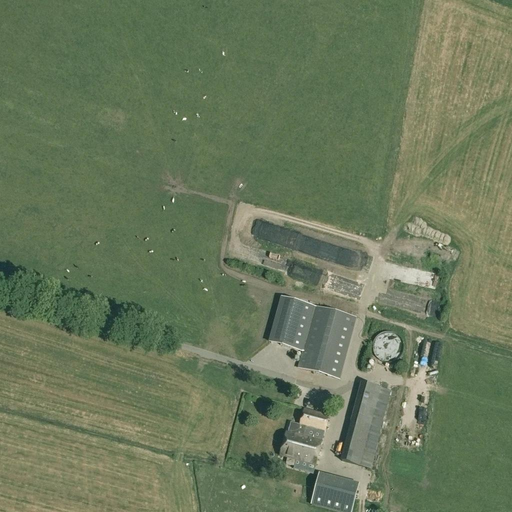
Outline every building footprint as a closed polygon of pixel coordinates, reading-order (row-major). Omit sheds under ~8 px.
[(423,279),(425,273),(416,269),(414,275),(423,279)] [(282,298),(270,342),(302,351),(297,369),(340,380),(356,317),(282,298)] [(399,337),(396,335),(393,334),(389,333),(386,333),(383,333),(379,335),(377,337),(374,340),(373,343),(372,347),(372,350),(373,353),(374,357),(376,359),(379,362),(382,363),(385,364),(389,364),(392,364),(395,362),(398,361),(400,358),(402,355),(403,352),(403,349),(403,346),(402,343),(401,340),(399,337)] [(419,349),(419,360),(429,360),(429,349),(419,349)] [(340,461),(370,469),(390,391),(361,383),(340,461)] [(428,407),(429,396),(416,395),(410,441),(419,442),(423,406),(428,407)] [(330,416),(304,409),(299,426),(297,426),(295,435),(286,433),(280,457),(316,466),(322,442),(304,437),(306,429),(325,434),(330,416)] [(351,511),(358,487),(319,477),(311,506),(335,511),(351,511)]
